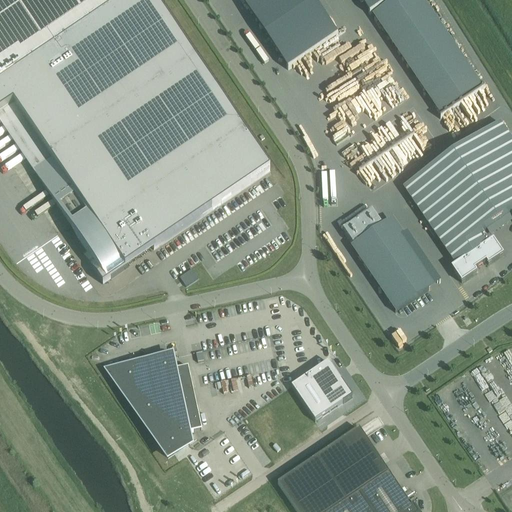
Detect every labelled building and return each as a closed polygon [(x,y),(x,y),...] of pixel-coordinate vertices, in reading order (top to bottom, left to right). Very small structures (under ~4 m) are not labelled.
[(111,280),(153,251),(270,172),(153,0),(0,0),(0,114),(1,114),(41,172),(34,176),(86,252),(82,255),(102,285),(111,280)] [(481,88),(421,0),(396,0),(372,16),(440,116),(481,88)] [(291,49),(293,53),(322,33),(312,18),(285,36),(286,37),(275,44),(283,55),(291,49)] [(349,57),(360,51),(355,43),(344,50),(349,57)] [(342,53),(297,78),(304,90),(348,64),(342,53)] [(359,76),(312,100),(317,110),(364,86),(359,76)] [(461,284),(476,274),(475,273),(487,265),(488,266),(503,256),(493,241),(489,244),(482,233),(511,213),(511,214),(511,141),(500,123),(403,189),(455,266),(451,269),(461,284)] [(381,225),(372,212),(343,231),(352,245),(381,225)] [(351,248),(396,314),(437,285),(392,219),(351,248)] [(425,316),(394,334),(398,341),(429,323),(425,316)] [(170,358),(109,371),(167,458),(188,444),(186,433),(201,429),(187,367),(172,370),(170,358)] [(306,377),(330,413),(352,398),(328,363),(306,377)] [(222,396),(235,394),(233,376),(220,378),(222,396)] [(315,423),(330,413),(306,377),(291,388),(315,423)] [(477,423),(493,449),(505,441),(489,416),(477,423)] [(464,427),(458,430),(473,455),(478,452),(464,427)] [(411,507),(359,429),(276,484),(295,511),(416,511),(414,508),(415,507),(413,505),(411,507)] [(502,479),(495,483),(499,489),(506,485),(502,479)]
